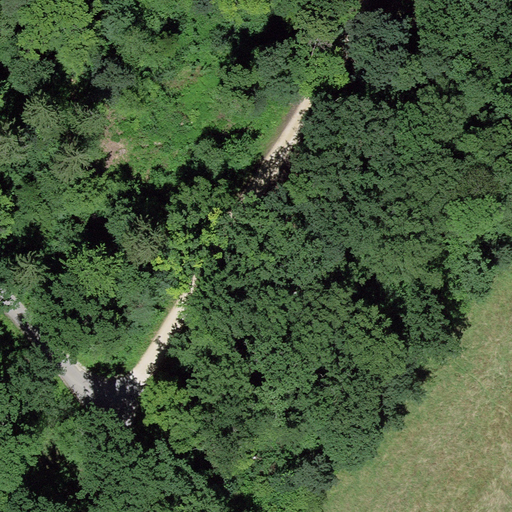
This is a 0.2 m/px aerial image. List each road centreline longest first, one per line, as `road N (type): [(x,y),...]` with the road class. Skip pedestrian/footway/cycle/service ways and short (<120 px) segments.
road 1 (track): [(110,414),(305,117),(357,0)]
road 2 (track): [(110,414),(0,284)]
